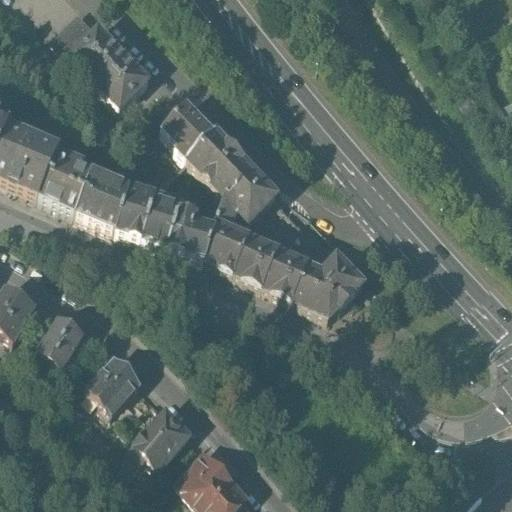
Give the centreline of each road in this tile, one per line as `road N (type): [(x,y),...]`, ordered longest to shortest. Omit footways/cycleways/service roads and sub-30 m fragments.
road 1 (tertiary): [(511,417),(436,426),(327,343),(0,206)]
road 2 (residential): [(0,266),(162,376),(294,511)]
road 3 (residential): [(102,0),(315,205),(357,218),(394,203)]
road 4 (primary): [(226,0),(394,203)]
road 5 (primary): [(394,203),(511,336)]
